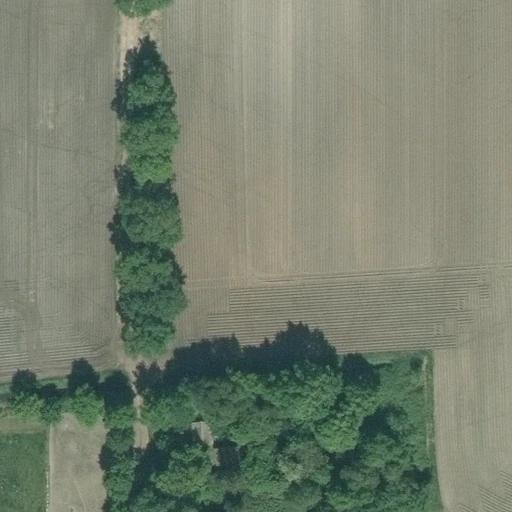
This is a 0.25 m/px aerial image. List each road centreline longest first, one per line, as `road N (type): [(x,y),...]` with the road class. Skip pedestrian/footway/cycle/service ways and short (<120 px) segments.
road 1 (track): [(140,335),(123,306),(122,0)]
road 2 (track): [(0,395),(141,384)]
